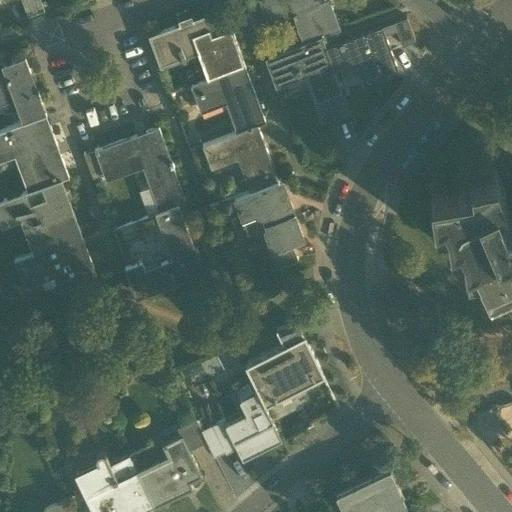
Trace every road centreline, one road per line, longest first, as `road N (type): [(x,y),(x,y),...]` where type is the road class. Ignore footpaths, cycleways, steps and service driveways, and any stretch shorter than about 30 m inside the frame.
road 1 (residential): [(475,47),(365,188),(353,228),(348,268),(358,327),(395,388)]
road 2 (residential): [(126,2),(43,31),(71,107),(152,79)]
road 3 (residential): [(395,388),(248,511)]
road 4 (residential): [(395,388),(493,511)]
